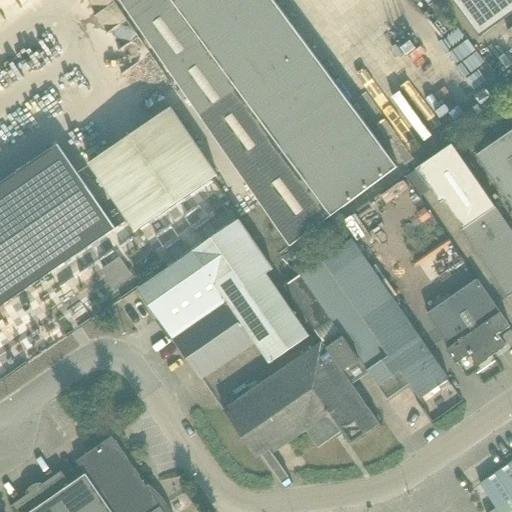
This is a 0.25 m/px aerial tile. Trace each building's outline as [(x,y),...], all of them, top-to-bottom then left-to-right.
[(151,0),(132,14),(131,16),(199,114),(291,247),(398,167),(273,0),(151,0)] [(511,0),(452,0),(480,37),(511,13),(511,0)] [(511,130),(476,155),(511,207),(511,130)] [(511,231),(451,145),(415,170),(439,204),(444,200),(464,229),(461,231),(496,281),(507,298),(511,294),(511,231)] [(426,209),(418,214),(424,222),(431,217),(426,209)] [(193,251),(193,252),(140,289),(202,379),(255,342),(270,363),(309,336),(266,274),(273,269),(238,219),(193,251)] [(284,286),(322,341),(351,382),(367,371),(385,397),(402,385),(397,379),(403,374),(420,398),(448,379),(352,239),(284,286)] [(447,350),(457,365),(468,358),(465,353),(468,351),(478,366),(506,346),(498,335),(510,327),(477,279),(427,313),(451,348),(447,350)] [(502,336),(508,345),(511,342),(511,332),(511,330),(502,336)] [(351,382),(322,341),(223,410),(255,456),(270,446),(275,453),(306,431),(318,447),(341,431),(351,444),(379,424),(350,382),(351,382)] [(76,461),(85,475),(109,511),(152,511),(166,503),(163,500),(160,495),(157,492),(154,489),(150,492),(112,437),(76,461)] [(511,511),(511,462),(482,483),(498,506),(490,511),(511,511)] [(109,511),(85,475),(70,485),(61,472),(10,507),(12,511),(109,511)] [(152,511),(171,511),(169,508),(166,503),(152,511)]
